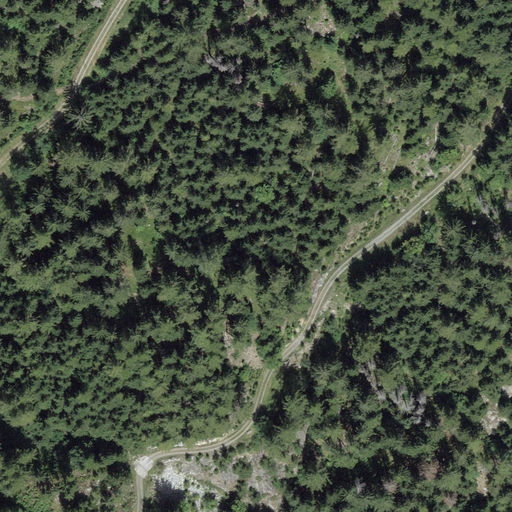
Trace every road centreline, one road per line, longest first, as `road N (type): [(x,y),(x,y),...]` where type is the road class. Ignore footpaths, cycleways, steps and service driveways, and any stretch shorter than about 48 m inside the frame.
road 1 (track): [(511,96),(462,166),(339,271),(307,329),(268,375),(239,435),(164,453),(145,468),(140,511)]
road 2 (track): [(0,164),(62,109),(123,0)]
